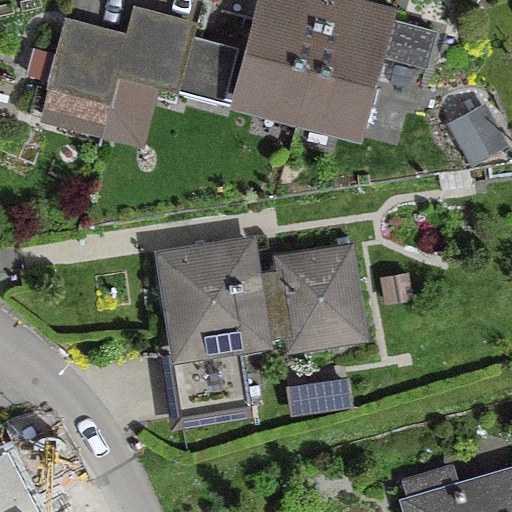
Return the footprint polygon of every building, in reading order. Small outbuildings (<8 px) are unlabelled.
[(255,0),(232,94),(296,111),(326,0),(255,0)] [(391,11),(350,0),(326,0),(296,111),(360,129),(391,11)] [(122,42),(113,77),(143,85),(159,23),(127,14),(120,42),(122,42)] [(188,40),(191,31),(159,23),(143,85),(219,104),(233,52),(188,40)] [(43,89),(75,97),(91,34),(59,26),(43,89)] [(120,42),(91,34),(75,97),(106,105),(113,77),(122,42),(120,42)] [(499,146),(485,122),(456,138),(469,163),(499,146)] [(436,191),(467,186),(464,171),(434,175),(436,191)] [(173,335),(176,355),(235,346),(259,343),(258,339),(288,334),(290,346),(357,336),(343,251),(276,262),(278,274),(249,278),(244,245),(159,258),(171,335),(173,335)] [(176,355),(166,356),(176,419),(245,408),(235,346),(176,355)] [(285,393),(289,412),(346,403),(343,385),(285,393)] [(0,511),(36,511),(7,455),(0,458),(0,511)] [(511,511),(511,474),(452,492),(446,470),(401,483),(408,505),(405,505),(406,511),(511,511)]
